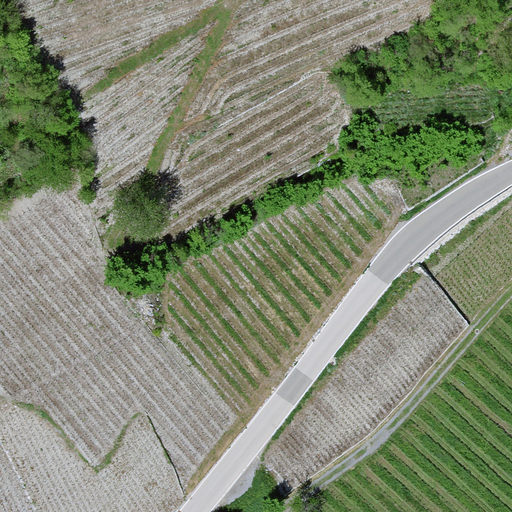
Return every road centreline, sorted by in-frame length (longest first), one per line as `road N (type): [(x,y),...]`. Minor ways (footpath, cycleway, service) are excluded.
road 1 (tertiary): [(189,511),(379,278),(471,200),(511,179)]
road 2 (track): [(270,511),(511,286)]
